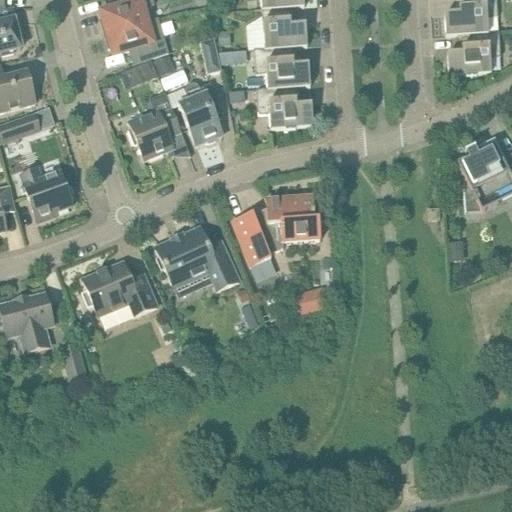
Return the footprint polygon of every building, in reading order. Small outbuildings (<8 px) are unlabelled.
[(107,36),(158,21),(157,20),(146,24),(143,13),(153,7),(151,0),(126,0),(127,4),(115,7),(116,10),(101,15),(107,36)] [(260,0),(261,12),(289,10),(303,9),(302,0),(260,0)] [(495,0),(457,0),(458,16),(443,17),(445,39),(460,38),(488,36),(488,34),(486,20),(497,19),(495,0)] [(264,52),(291,50),(306,49),(305,28),(290,29),(289,10),(261,12),(264,51),(264,52)] [(158,21),(107,36),(113,57),(129,53),(129,56),(140,53),(143,64),(168,56),(158,21)] [(0,55),(1,55),(1,58),(13,55),(13,52),(21,50),(19,44),(22,43),(19,30),(16,31),(14,22),(2,25),(0,25),(0,55)] [(498,34),(488,34),(488,36),(460,38),(461,56),(446,57),(448,79),(490,76),(489,60),(500,59),(498,34)] [(226,37),(218,38),(219,50),(227,49),(226,37)] [(199,45),(207,77),(221,74),(213,42),(199,45)] [(266,77),(267,91),(267,93),(294,90),(309,89),(308,68),(293,69),(291,50),(264,52),(264,51),(253,52),(255,77),(266,77)] [(227,57),(219,57),(221,69),(227,69),(227,57)] [(169,58),(153,64),(158,79),(174,74),(169,58)] [(149,62),(133,69),(140,85),(155,78),(149,62)] [(0,115),(15,112),(35,107),(26,75),(2,81),(0,71),(0,115)] [(218,114),(213,95),(210,85),(199,90),(197,87),(193,86),(189,86),(186,88),(184,92),(185,96),(188,104),(178,108),(195,148),(204,145),(207,146),(211,145),(215,143),(217,140),(223,138),(214,115),(218,114)] [(296,109),(294,90),(267,93),(267,91),(256,92),(258,117),(269,116),(270,132),(312,129),(311,107),(296,109)] [(242,93),(228,94),(229,105),(243,104),(242,93)] [(180,135),(171,112),(164,95),(149,101),(154,114),(127,125),(131,132),(128,134),(133,148),(136,147),(143,164),(173,152),(168,140),(180,135)] [(34,118),(0,129),(0,146),(39,133),(34,118)] [(467,160),(456,166),(463,180),(458,183),(462,192),(464,215),(465,215),(465,212),(479,211),(481,215),(484,213),(482,209),(499,201),(501,205),(511,199),(511,155),(501,161),(494,147),(475,156),(474,153),(474,152),(474,151),(464,156),(465,157),(467,160)] [(59,175),(43,181),(39,170),(20,177),(24,188),(23,188),(36,225),(43,223),(42,220),(71,209),(69,202),(71,197),(68,189),(64,187),(59,175)] [(14,214),(10,194),(9,189),(0,191),(0,235),(6,234),(2,217),(14,214)] [(283,246),(300,245),(320,243),(318,222),(314,223),(312,199),(265,202),(266,215),(254,220),(252,216),(231,224),(249,270),(270,261),(268,256),(283,251),(283,246)] [(173,292),(174,291),(179,302),(213,286),(216,294),(238,284),(220,245),(208,250),(199,231),(183,238),(182,236),(179,237),(181,241),(174,244),(172,240),(169,242),(170,244),(154,251),(173,292)] [(86,294),(81,296),(87,310),(92,308),(97,320),(129,306),(134,319),(156,310),(151,297),(143,278),(130,284),(122,266),(82,283),(85,291),(86,294)] [(323,289),(294,297),(299,318),(328,310),(323,289)] [(244,292),(237,296),(242,306),(249,303),(244,292)] [(52,328),(49,316),(44,297),(28,301),(28,300),(14,303),(14,305),(0,308),(0,314),(7,340),(19,337),(24,356),(49,349),(44,331),(52,328)] [(87,379),(80,356),(78,346),(60,351),(69,384),(87,379)] [(175,357),(172,363),(176,372),(189,366),(183,353),(175,357)]
